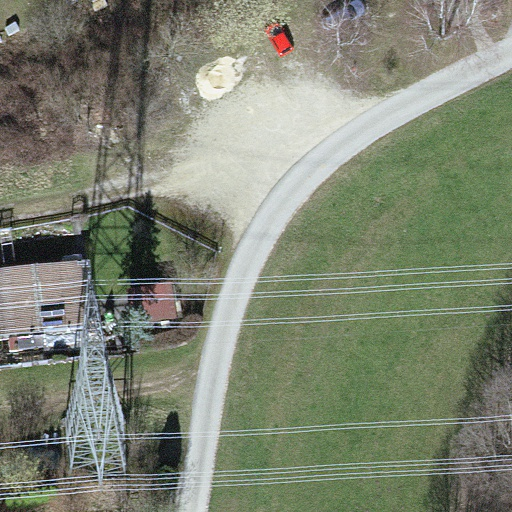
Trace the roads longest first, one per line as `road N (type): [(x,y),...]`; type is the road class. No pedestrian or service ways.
road 1 (track): [(177,511),(213,354),(269,214)]
road 2 (residential): [(511,56),(356,134),(311,165),(269,214)]
